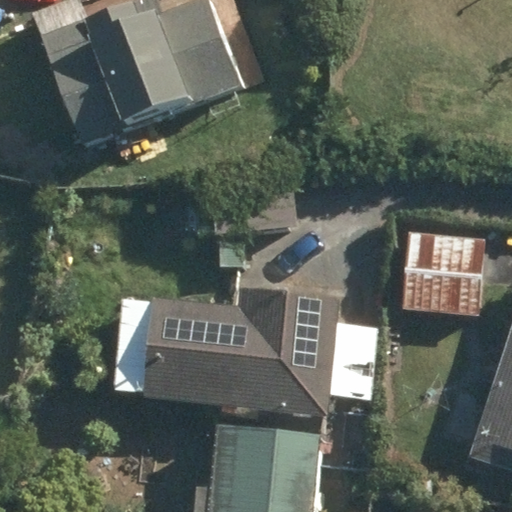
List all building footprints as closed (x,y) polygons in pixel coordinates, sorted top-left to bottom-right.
[(34,26),(83,156),(245,93),(211,5),(163,24),(155,3),(89,29),(81,8),(34,26)] [(193,206),(196,242),(297,233),(294,198),(193,206)] [(404,319),(481,324),(486,245),(409,241),(404,319)] [(220,247),(220,273),(247,274),(246,246),(220,247)] [(114,403),(330,425),(331,404),(370,408),(377,337),(338,332),(341,311),(240,300),(237,318),(154,311),(154,312),(123,310),(114,403)] [(511,323),(468,458),(511,472),(511,323)] [(196,511),(315,511),(321,443),(217,435),(213,496),(198,495),(196,511)]
